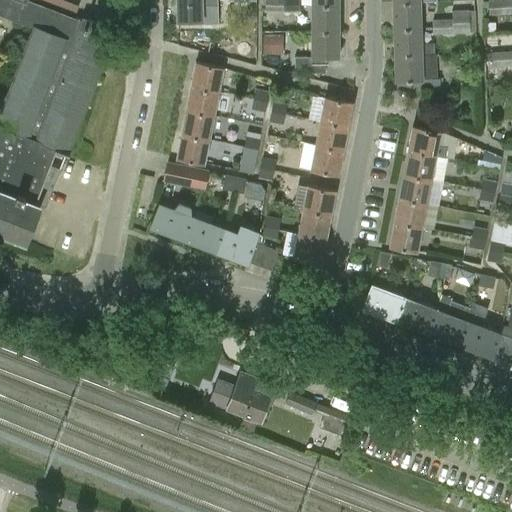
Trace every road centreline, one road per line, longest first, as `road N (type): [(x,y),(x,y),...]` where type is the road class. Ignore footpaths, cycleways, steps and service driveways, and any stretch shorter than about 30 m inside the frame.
road 1 (residential): [(323,326),(373,95),(373,0)]
road 2 (residential): [(99,305),(151,41),(149,0)]
road 3 (residential): [(323,326),(236,301),(99,305)]
road 4 (residential): [(511,398),(323,326)]
